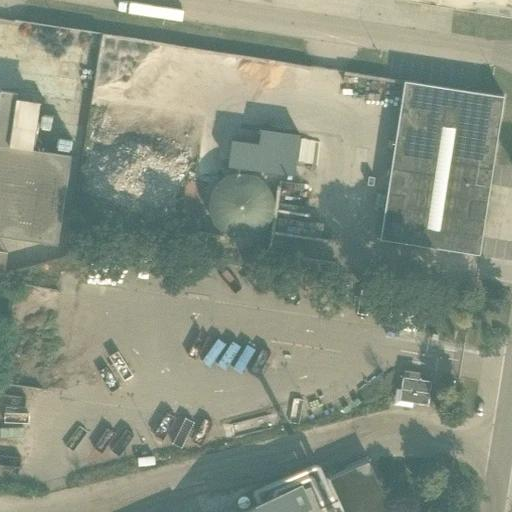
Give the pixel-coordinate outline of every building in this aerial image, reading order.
[(511,0),(399,0),(511,17),(511,0)] [(380,240),(479,255),(503,97),(405,82),(380,240)] [(225,141),(224,169),(294,172),(296,132),(258,131),(257,142),(225,141)] [(70,156),(0,145),(0,235),(57,245),(70,156)] [(205,227),(258,241),(274,178),(222,164),(205,227)] [(389,305),(386,329),(423,333),(425,309),(389,305)] [(399,401),(427,405),(430,381),(402,377),(399,401)] [(302,485),(240,511),(391,511),(369,460),(303,489),(302,485)]
